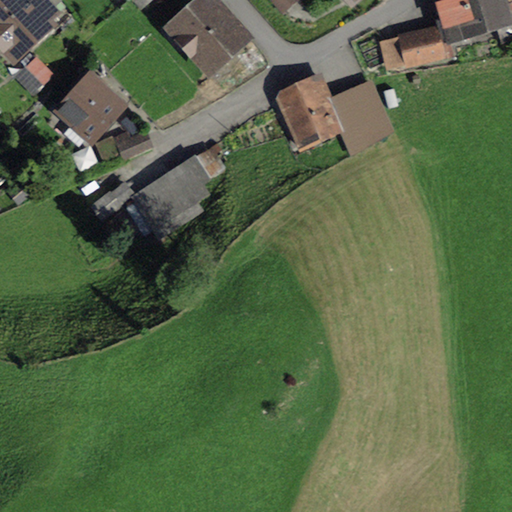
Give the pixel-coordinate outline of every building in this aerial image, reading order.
[(7,0),(0,7),(0,38),(14,54),(46,25),(23,0),(7,0)] [(443,0),(454,36),(495,23),(501,43),(511,40),(511,26),(504,0),(494,0),(491,1),(491,0),(443,0)] [(206,1),(171,34),(182,45),(188,40),(210,65),(240,38),(206,1)] [(395,40),(401,66),(439,57),(433,31),(395,40)] [(40,56),(28,62),(40,85),(52,79),(40,56)] [(353,154),(390,132),(368,82),(330,99),(321,79),(277,99),(298,146),(333,131),(334,135),(343,131),(353,154)] [(78,93),(62,111),(91,138),(119,106),(95,84),(83,97),(78,93)] [(117,145),(124,160),(151,148),(145,133),(117,145)] [(194,159),(146,191),(159,211),(207,179),(194,159)]
